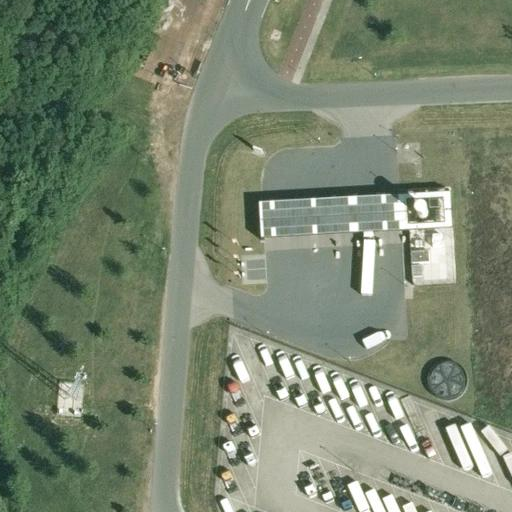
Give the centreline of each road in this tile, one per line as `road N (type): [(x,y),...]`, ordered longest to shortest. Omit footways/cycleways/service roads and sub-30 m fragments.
road 1 (unclassified): [(161,511),(153,484),(204,91)]
road 2 (unclassified): [(204,91),(310,101),(511,90)]
